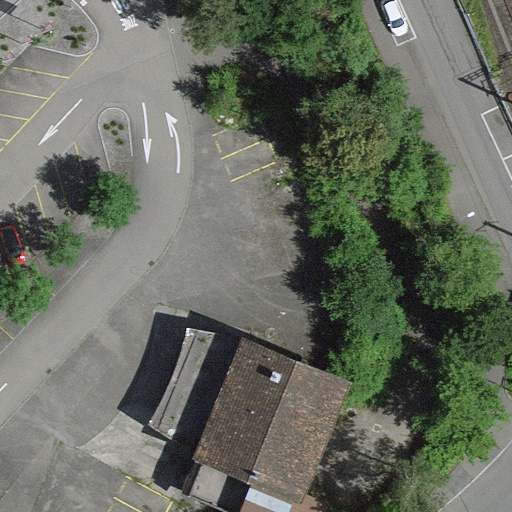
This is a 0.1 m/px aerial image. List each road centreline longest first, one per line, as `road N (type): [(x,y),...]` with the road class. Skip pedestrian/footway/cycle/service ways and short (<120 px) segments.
road 1 (residential): [(0,392),(152,220),(165,142),(140,32)]
road 2 (residential): [(140,32),(0,184)]
road 3 (residential): [(511,175),(434,0)]
